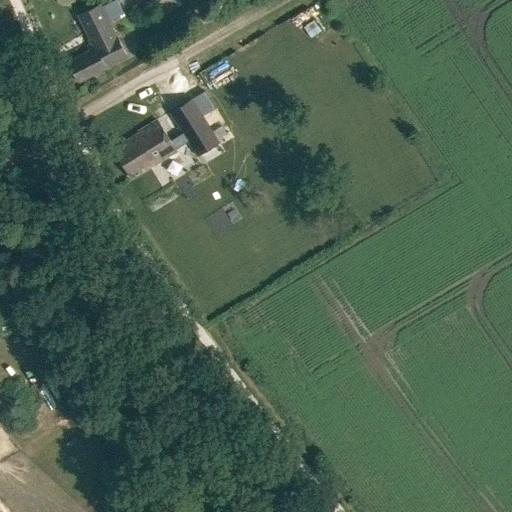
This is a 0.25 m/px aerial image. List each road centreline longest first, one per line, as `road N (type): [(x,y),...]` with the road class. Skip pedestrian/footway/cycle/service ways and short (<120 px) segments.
road 1 (tertiary): [(295,511),(143,314),(0,46)]
road 2 (track): [(71,118),(283,0)]
